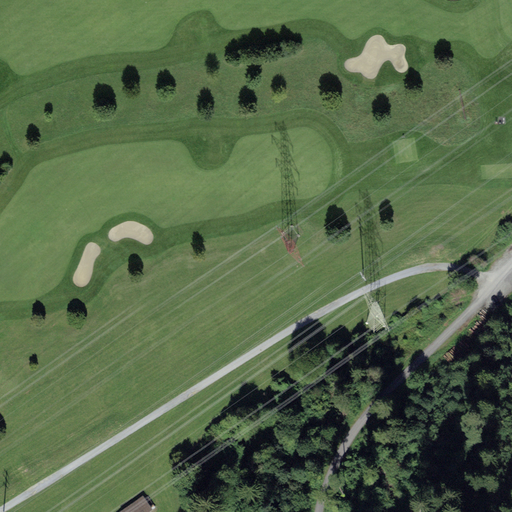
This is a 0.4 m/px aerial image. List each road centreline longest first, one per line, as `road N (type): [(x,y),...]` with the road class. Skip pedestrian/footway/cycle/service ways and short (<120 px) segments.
road 1 (track): [(494,281),(434,266),(363,290),(4,511)]
road 2 (track): [(320,511),(339,453),(494,281)]
